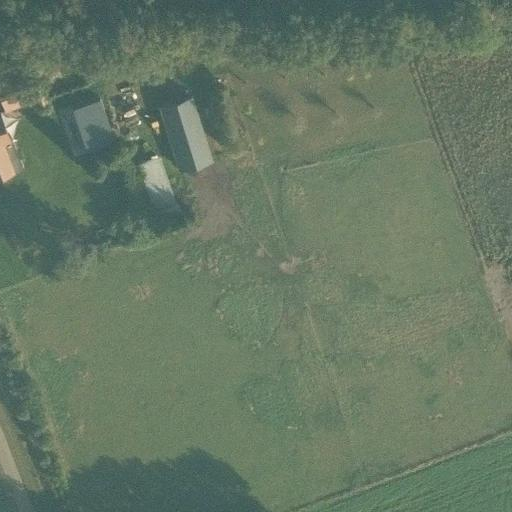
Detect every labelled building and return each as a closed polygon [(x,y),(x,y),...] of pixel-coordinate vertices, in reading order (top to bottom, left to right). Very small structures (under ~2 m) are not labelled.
[(0,94),(6,110),(43,96),(33,70),(0,82),(0,94)] [(192,94),(158,105),(179,170),(213,159),(192,94)] [(101,98),(73,106),(86,150),(114,141),(101,98)] [(122,111),(154,208),(178,200),(146,103),(122,111)] [(10,143),(0,114),(0,176),(14,171),(5,145),(10,143)]
